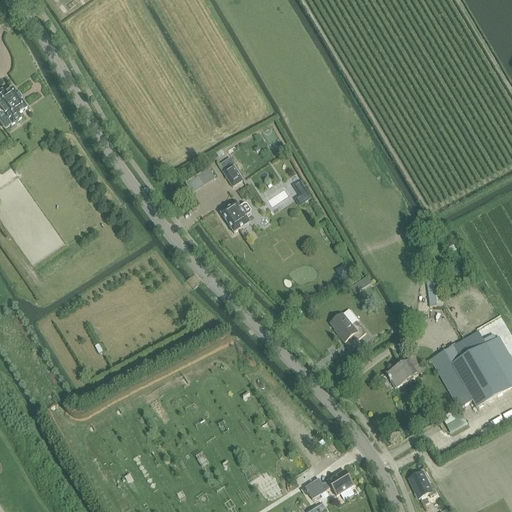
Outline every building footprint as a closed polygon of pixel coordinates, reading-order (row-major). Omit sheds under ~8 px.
[(17,115),(26,110),(14,90),(5,95),(2,90),(0,91),(0,124),(3,129),(7,126),(9,129),(21,122),(19,120),(20,119),(17,115)] [(229,160),(220,166),(224,172),(227,170),(233,167),(229,160)] [(272,163),(276,172),(281,169),(277,161),(272,163)] [(223,173),(233,188),(243,182),(233,167),(227,170),(223,173)] [(186,184),(193,195),(215,180),(208,169),(186,184)] [(279,178),(284,185),(291,180),(285,173),(279,178)] [(264,199),(266,205),(278,201),(276,195),(264,199)] [(221,215),(234,234),(250,224),(246,218),(251,215),(251,212),(247,206),(245,205),(240,208),(237,204),(221,215)] [(441,279),(427,281),(431,308),(445,306),(441,279)] [(339,334),(338,335),(345,344),(353,337),(357,341),(366,334),(356,323),(352,326),(342,315),(331,324),(339,334)] [(479,333),(430,361),(459,410),(472,403),(477,411),(511,389),(511,360),(499,339),(496,340),(494,336),(484,342),(479,333)] [(410,361),(386,375),(395,390),(418,376),(410,361)] [(323,486),(319,480),(304,489),(312,501),(331,489),(337,497),(353,486),(345,472),(323,486)] [(416,492),(415,493),(419,500),(432,493),(423,473),(409,480),(413,489),(414,488),(416,492)]
